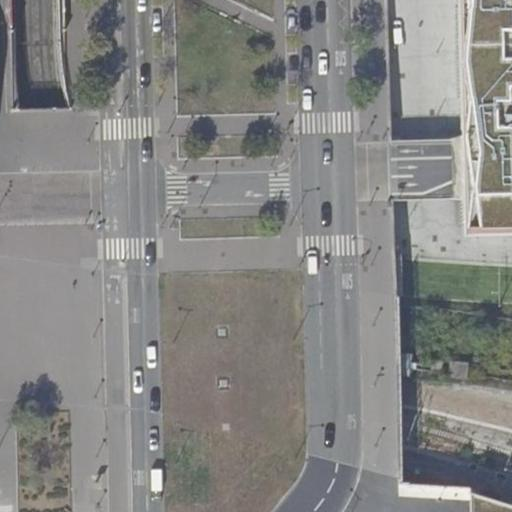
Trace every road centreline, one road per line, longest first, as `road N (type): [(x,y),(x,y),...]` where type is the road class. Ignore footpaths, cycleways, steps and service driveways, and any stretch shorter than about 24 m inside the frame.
road 1 (secondary): [(312,511),(337,463),(331,184)]
road 2 (secondary): [(137,191),(146,511)]
road 3 (secondary): [(331,184),(137,191)]
road 4 (secondary): [(133,0),(137,191)]
road 5 (secondary): [(331,184),(325,0)]
